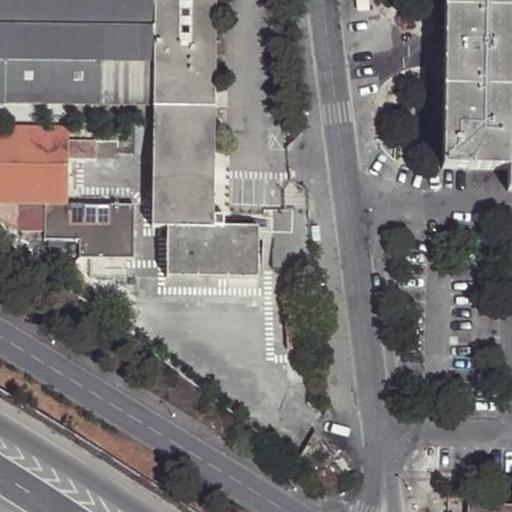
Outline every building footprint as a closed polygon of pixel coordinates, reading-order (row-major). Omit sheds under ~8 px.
[(153,0),(0,0),(0,59),(112,60),(154,60),(153,13),(153,0)] [(153,0),(153,13),(216,13),(214,0),(153,0)] [(367,0),(354,0),(356,12),(368,11),(367,0)] [(511,0),(446,0),(447,16),(511,16),(511,0)] [(153,13),(154,60),(152,106),(153,189),(214,190),(216,13),(153,13)] [(446,58),(445,96),(511,95),(511,17),(511,16),(447,16),(446,58)] [(0,59),(0,102),(111,104),(112,60),(0,59)] [(152,106),(154,60),(112,60),(111,104),(152,106)] [(510,174),(510,130),(511,95),(445,96),(445,140),(444,175),(510,174)] [(99,213),(99,206),(66,206),(66,129),(0,127),(0,205),(21,206),(43,206),(43,233),(43,241),(78,241),(77,258),(132,259),(133,205),(111,205),(111,214),(99,213)] [(310,231),(305,178),(272,178),(271,266),(313,266),(310,231)] [(257,190),(214,190),(153,189),(151,227),(165,227),(164,276),(256,276),(257,190)] [(111,205),(99,206),(99,213),(111,214),(111,205)] [(43,233),(43,206),(21,206),(20,233),(43,233)] [(301,311),(285,312),(287,348),(302,347),(301,311)]
